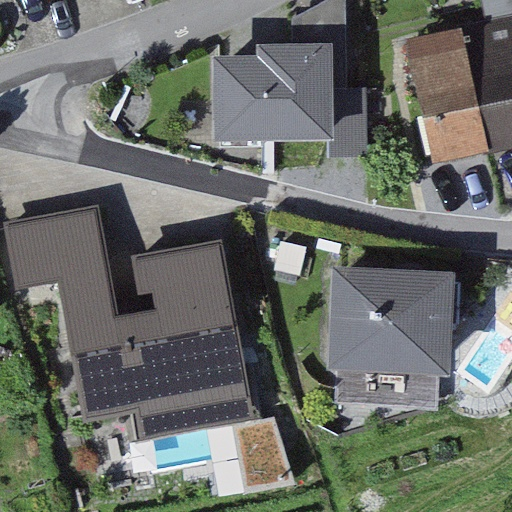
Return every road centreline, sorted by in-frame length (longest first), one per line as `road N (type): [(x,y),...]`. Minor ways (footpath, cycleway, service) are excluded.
road 1 (residential): [(0,108),(83,149),(404,231),(511,239)]
road 2 (residential): [(241,0),(0,99)]
